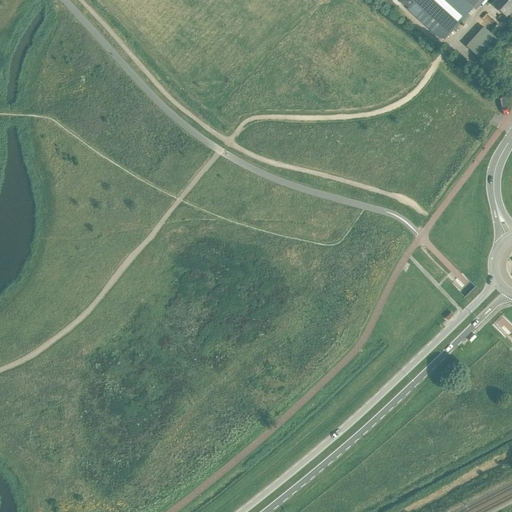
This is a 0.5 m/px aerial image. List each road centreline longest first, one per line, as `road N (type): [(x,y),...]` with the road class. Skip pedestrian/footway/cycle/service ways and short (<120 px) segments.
road 1 (secondary): [(494,275),(392,383),(238,511)]
road 2 (unknown): [(500,117),(426,215),(405,199),(277,164),(227,141)]
road 3 (secondary): [(264,511),(509,292)]
road 4 (unknown): [(0,371),(81,317),(227,141)]
road 5 (unknown): [(227,141),(254,118),(335,118),(398,105),(445,51)]
road 6 (unknown): [(80,0),(161,89),(227,141)]
